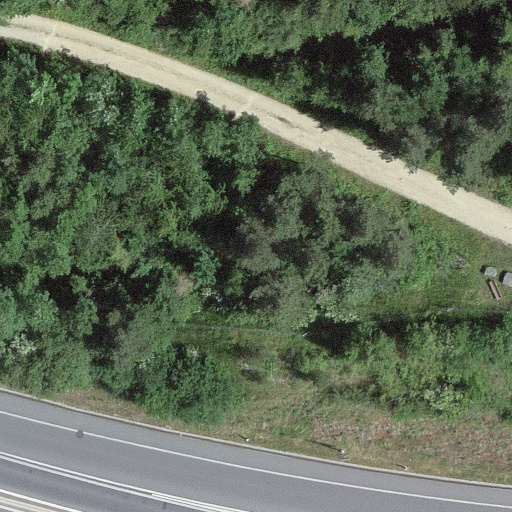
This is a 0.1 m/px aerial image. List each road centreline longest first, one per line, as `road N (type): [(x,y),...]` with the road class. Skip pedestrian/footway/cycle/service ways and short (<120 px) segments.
road 1 (track): [(0,22),(95,47),(258,108),(511,229)]
road 2 (secondary): [(366,511),(0,457)]
road 3 (primary): [(131,511),(0,473)]
